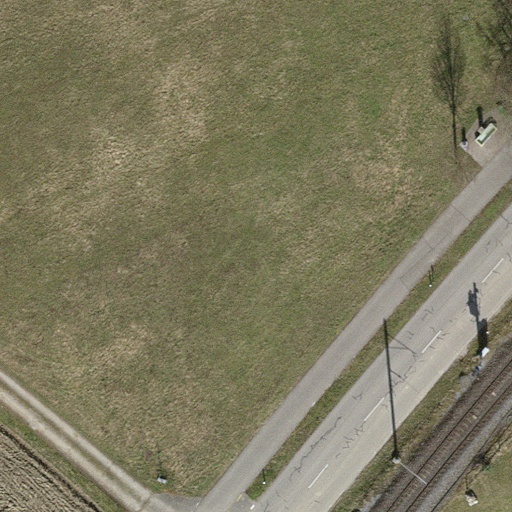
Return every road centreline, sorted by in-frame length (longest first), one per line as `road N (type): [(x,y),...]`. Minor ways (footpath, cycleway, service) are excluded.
road 1 (tertiary): [(293,511),(511,250)]
road 2 (track): [(0,384),(154,511)]
